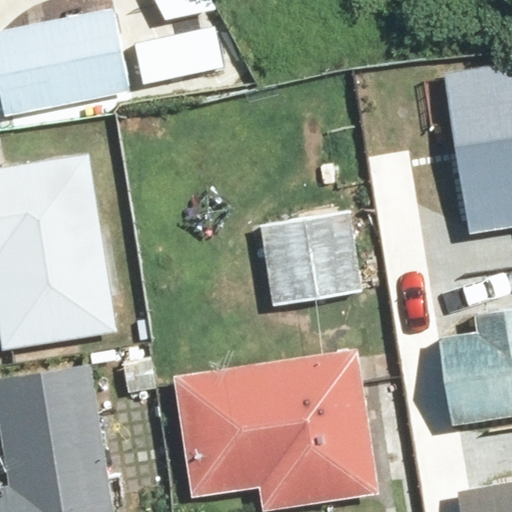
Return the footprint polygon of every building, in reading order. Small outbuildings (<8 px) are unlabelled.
[(128,17),(7,35),(18,113),(139,95),(128,17)] [(0,155),(0,302),(5,336),(118,317),(89,141),(0,155)] [(363,216),(266,228),(276,308),(373,296),(363,216)] [(511,465),(511,255),(455,266),(491,469),(511,465)] [(176,367),(195,486),(262,476),(266,504),(385,485),(361,337),(176,367)] [(0,479),(0,511),(115,511),(93,354),(0,367),(0,405),(10,478),(0,479)]
